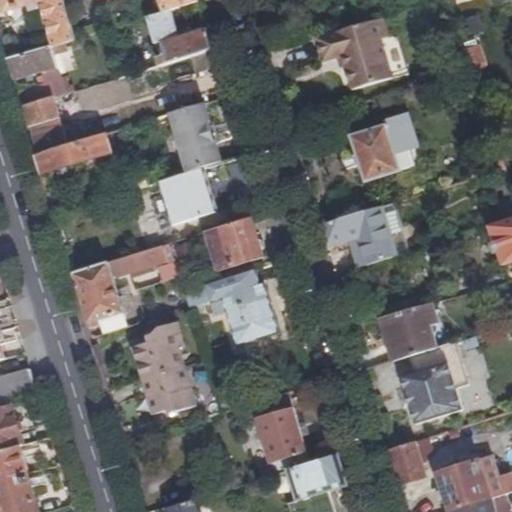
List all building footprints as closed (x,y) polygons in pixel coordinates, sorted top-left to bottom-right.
[(77,40),(65,0),(5,0),(9,12),(43,1),(56,46),(67,43),(77,40)] [(162,0),(166,12),(172,11),(191,5),(189,0),(162,0)] [(160,58),(162,66),(170,64),(215,50),(209,29),(181,38),(172,11),(166,12),(149,18),(158,45),(163,43),(167,55),(160,58)] [(358,27),(320,38),(327,62),(346,57),(357,92),(397,81),(386,42),(393,39),(386,18),(358,27)] [(464,49),(471,69),(471,70),(490,64),(483,42),(464,49)] [(56,46),(10,59),(17,80),(45,71),(49,85),(21,94),(26,108),(56,98),(76,92),(73,85),(67,88),(57,54),(68,50),(67,43),(56,46)] [(215,50),(170,64),(175,79),(220,66),(215,50)] [(56,98),(26,108),(40,155),(84,142),(79,126),(66,129),(56,98)] [(211,125),(205,105),(172,115),(191,174),(205,169),(223,164),(217,144),(215,144),(209,126),(211,125)] [(387,127),(355,137),(369,181),(415,167),(410,152),(419,149),(407,114),(385,121),(387,127)] [(84,142),(40,155),(46,174),(113,153),(108,134),(84,142)] [(506,169),(501,155),(485,160),(489,174),(496,172),(506,169)] [(205,169),(191,174),(162,183),(175,226),(218,213),(205,169)] [(511,185),(506,169),(496,172),(511,221),(511,185)] [(149,186),(145,172),(121,179),(126,193),(149,186)] [(329,204),(335,222),(363,214),(358,195),(329,204)] [(335,222),(321,227),(328,249),(352,242),(354,248),(389,236),(388,231),(401,227),(395,204),(363,214),(335,222)] [(266,258),(254,220),(222,231),(233,268),(266,258)] [(511,222),(491,229),(511,283),(511,282),(511,222)] [(389,236),(354,248),(361,268),(374,264),(372,256),(400,247),(401,249),(407,246),(401,227),(388,231),(389,236)] [(233,268),(222,231),(210,234),(222,271),(233,268)] [(174,253),(172,246),(76,274),(93,330),(103,326),(102,321),(126,314),(116,278),(170,262),(169,255),(174,253)] [(372,256),(374,264),(403,255),(401,249),(400,247),(372,256)] [(261,286),(257,271),(186,293),(191,308),(211,302),(215,316),(229,312),(239,345),(279,332),(264,285),(261,286)] [(431,303),(382,318),(395,361),(415,355),(445,346),(431,303)] [(177,408),(179,413),(198,407),(182,349),(187,347),(179,323),(160,329),(155,336),(151,336),(152,343),(136,349),(155,415),(172,410),(177,408)] [(445,346),(415,355),(420,370),(408,374),(425,433),(463,421),(457,399),(472,395),(456,343),(445,346)] [(0,404),(38,393),(31,370),(0,378),(0,404)] [(312,466),(291,393),(240,408),(242,415),(257,411),(272,464),(262,467),(266,480),(290,473),(312,466)] [(0,453),(21,448),(24,446),(13,407),(0,411),(0,453)] [(391,451),(402,485),(427,477),(417,443),(391,451)] [(0,482),(29,475),(21,448),(0,453),(0,482)] [(351,487),(341,458),(312,466),(290,473),(299,502),(291,505),(293,511),(338,511),(333,492),(351,487)] [(442,475),(454,511),(511,492),(511,476),(511,475),(498,479),(492,458),(442,475)] [(39,511),(29,475),(0,482),(0,511),(39,511)] [(203,511),(200,500),(169,509),(169,511),(203,511)]
